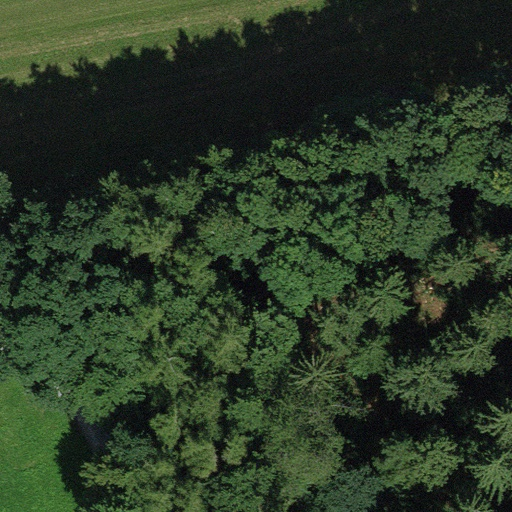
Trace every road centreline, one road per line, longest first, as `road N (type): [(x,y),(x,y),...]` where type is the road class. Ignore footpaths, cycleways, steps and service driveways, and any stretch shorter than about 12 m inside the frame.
road 1 (track): [(511,112),(0,246)]
road 2 (track): [(0,361),(75,370),(132,466),(145,511)]
